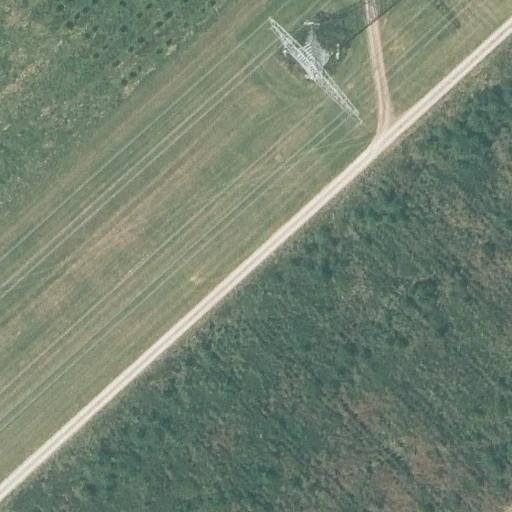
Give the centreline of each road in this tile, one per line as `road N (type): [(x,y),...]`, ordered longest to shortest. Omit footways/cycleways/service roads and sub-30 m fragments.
road 1 (track): [(389,138),(0,496)]
road 2 (track): [(511,26),(389,138)]
road 3 (track): [(389,138),(369,0)]
